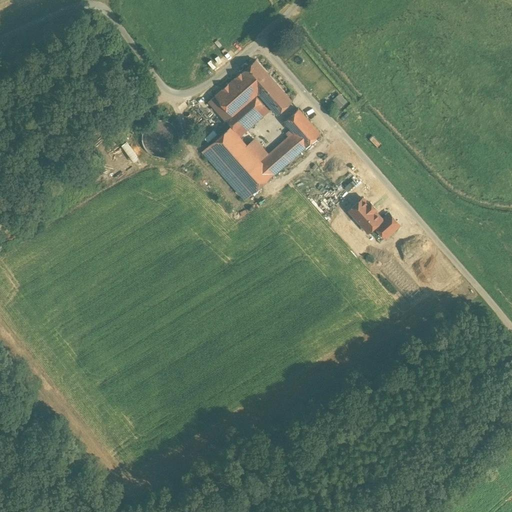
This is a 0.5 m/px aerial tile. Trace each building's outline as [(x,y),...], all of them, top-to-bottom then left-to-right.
[(225,40),(209,57),(218,66),(234,50),(225,40)] [(285,93),(256,60),(241,72),(259,92),(271,106),(285,93)] [(241,72),(208,101),(226,122),(227,121),(235,130),(243,124),(259,110),(265,105),(256,95),(259,92),(241,72)] [(341,107),(349,100),(342,91),(334,98),(341,107)] [(285,93),(271,106),(278,114),(292,101),(285,93)] [(268,109),(265,105),(259,110),(263,114),(268,109)] [(320,133),(298,108),(284,121),(291,129),(294,132),(306,146),(320,133)] [(259,110),(243,124),(247,128),(263,114),(259,110)] [(178,146),(179,138),(178,131),(173,125),(167,121),(160,120),(153,121),(147,125),(143,132),(141,139),(143,146),(147,152),(153,156),(160,157),(168,156),(174,152),(178,146)] [(247,146),(230,127),(210,145),(252,193),(273,175),(261,161),(247,146)] [(306,146),(294,132),(289,136),(287,138),(299,152),(306,146)] [(299,152),(287,138),(268,154),(268,155),(280,169),(299,152)] [(255,139),(247,146),(261,161),(268,155),(268,154),(255,139)] [(252,193),(210,145),(202,151),(245,200),(252,193)] [(280,169),(268,155),(261,161),(273,175),(280,169)] [(364,196),(348,210),(367,233),(383,218),(364,196)]
